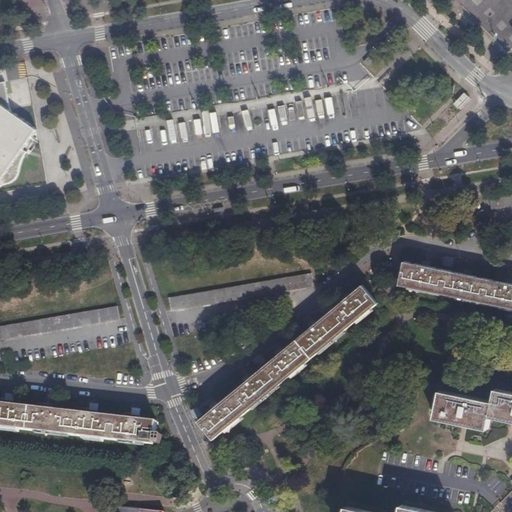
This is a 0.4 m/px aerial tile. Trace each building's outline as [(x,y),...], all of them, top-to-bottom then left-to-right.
[(0,78),(7,79),(6,70),(10,70),(10,75),(16,75),(16,67),(0,67),(0,78)] [(5,82),(0,82),(0,187),(1,187),(2,187),(3,187),(4,187),(5,187),(5,186),(6,186),(7,186),(8,186),(9,186),(9,185),(10,185),(11,185),(12,184),(13,184),(13,183),(14,183),(14,182),(15,182),(15,181),(15,180),(16,180),(16,179),(16,178),(17,177),(17,176),(17,175),(18,174),(18,173),(18,172),(19,170),(19,168),(20,167),(20,166),(20,165),(21,165),(21,164),(21,163),(22,162),(22,161),(23,160),(23,159),(24,159),(24,158),(24,157),(25,157),(25,156),(26,155),(27,154),(27,153),(28,153),(23,150),(37,129),(10,110),(5,82)] [(511,192),(490,196),(492,209),(511,206),(511,192)] [(445,256),(442,265),(453,267),(456,258),(445,256)] [(424,265),(425,262),(419,260),(418,264),(405,262),(400,285),(511,308),(511,284),(508,283),(509,279),(502,278),(501,282),(471,275),(466,274),(467,270),(461,269),(460,273),(429,267),(424,265)] [(169,297),(171,311),(313,288),(313,287),(311,273),(169,297)] [(218,405),(215,402),(210,406),(213,410),(199,421),(214,440),(378,304),(363,285),(352,294),(349,297),(345,293),(341,297),(344,301),(319,321),(316,324),(313,320),(308,325),(311,328),(287,348),(283,351),(280,348),(275,352),(278,355),(254,375),(250,378),(247,375),(243,379),(245,382),(221,402),(218,405)] [(326,298),(318,306),(324,313),(333,306),(326,298)] [(115,307),(0,326),(0,340),(117,321),(115,307)] [(261,353),(253,360),(259,368),(267,361),(261,353)] [(511,392),(497,389),(494,402),(444,391),(438,419),(452,422),(452,419),(462,421),(461,424),(470,425),(471,423),(489,426),(492,414),(510,418),(510,421),(511,421),(511,392)] [(162,435),(155,434),(156,422),(144,420),(139,420),(139,415),(133,414),(132,419),(101,415),(97,415),(97,410),(92,410),(91,414),(59,411),(54,410),(55,405),(49,405),(48,409),(17,405),(12,405),(13,400),(7,400),(6,405),(0,403),(0,428),(153,446),(153,444),(161,445),(162,435)]
